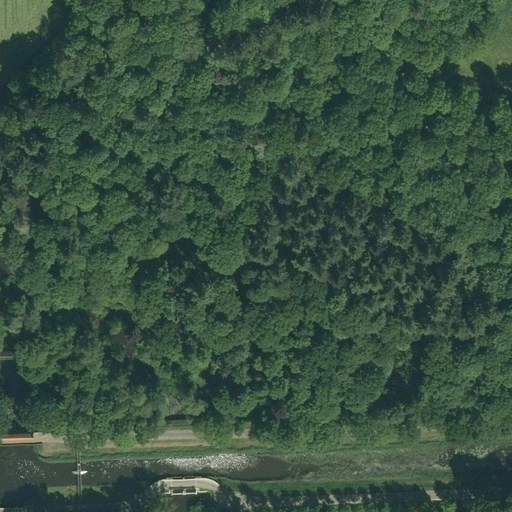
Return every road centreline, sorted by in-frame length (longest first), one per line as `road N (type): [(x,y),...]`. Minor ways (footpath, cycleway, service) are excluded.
road 1 (unclassified): [(511,492),(251,500),(202,484)]
road 2 (unclassified): [(69,511),(124,507),(165,485),(202,484)]
